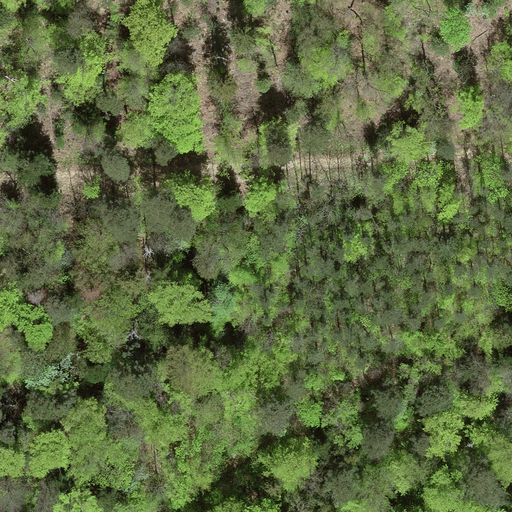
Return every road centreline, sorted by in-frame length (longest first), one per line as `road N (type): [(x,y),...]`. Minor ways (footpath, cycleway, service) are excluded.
road 1 (track): [(511,150),(0,180)]
road 2 (track): [(157,511),(357,382),(511,306)]
